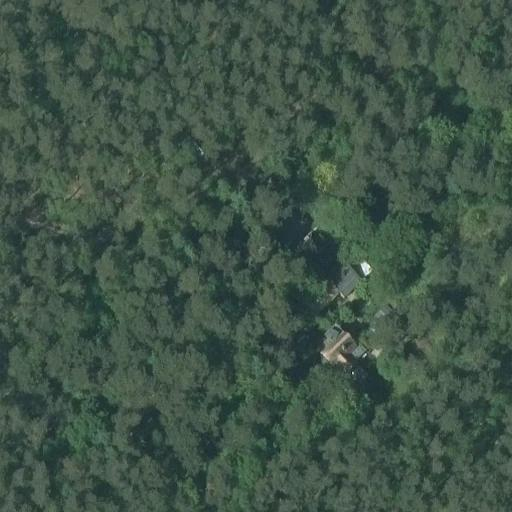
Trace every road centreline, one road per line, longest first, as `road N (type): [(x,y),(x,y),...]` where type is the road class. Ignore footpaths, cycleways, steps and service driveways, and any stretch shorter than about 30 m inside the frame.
road 1 (track): [(43,442),(110,433),(164,401),(210,357),(262,343),(288,348),(303,375),(284,431),(242,454),(196,456)]
road 2 (track): [(0,218),(68,193),(126,203),(226,174),(290,231)]
road 3 (track): [(0,393),(105,511)]
